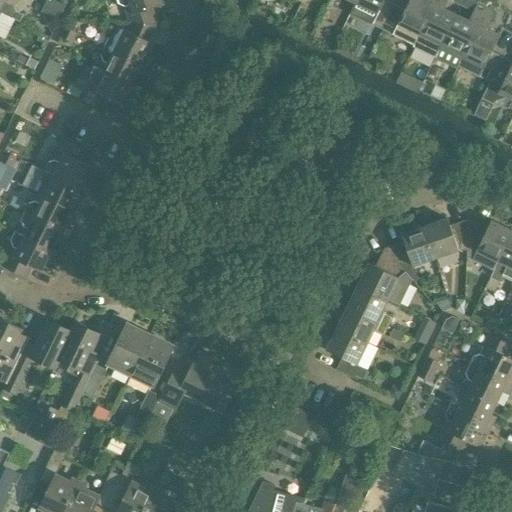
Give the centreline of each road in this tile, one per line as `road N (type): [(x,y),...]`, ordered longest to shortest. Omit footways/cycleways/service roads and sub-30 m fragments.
road 1 (residential): [(65,296),(64,282),(185,17),(184,0)]
road 2 (residential): [(294,363),(369,220),(448,187),(511,210)]
road 3 (residential): [(65,296),(156,297),(294,363)]
